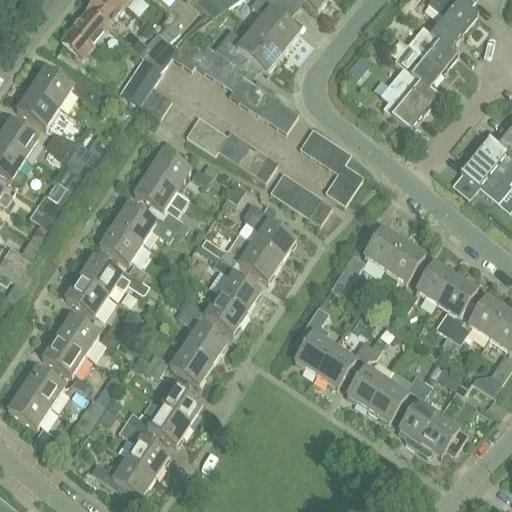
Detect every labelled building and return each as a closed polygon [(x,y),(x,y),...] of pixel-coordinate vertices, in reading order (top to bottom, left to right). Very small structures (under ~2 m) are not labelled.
[(110,33),(128,10),(116,0),(102,0),(99,4),(96,4),(93,8),(93,11),(89,15),(110,33)] [(116,0),(128,10),(136,0),(116,0)] [(160,38),(169,45),(181,32),(198,14),(180,0),(177,0),(168,11),(177,18),(160,38)] [(198,0),(195,5),(214,20),(243,0),(198,0)] [(277,18),(285,8),(275,0),(261,0),(252,11),(265,21),(254,33),(284,58),(301,38),(277,18)] [(297,0),(318,17),(331,0),(275,0),(285,8),(291,0),(297,0)] [(452,0),(436,0),(429,10),(445,23),(432,40),(450,56),(451,55),(479,21),(471,14),(470,15),(452,0)] [(452,0),(470,15),(471,14),(482,0),(452,0)] [(84,64),(110,33),(89,15),(81,26),(77,26),(75,29),(75,33),(63,47),(84,64)] [(268,78),(284,58),(254,33),(245,45),(232,35),(216,56),(218,57),(228,64),(237,70),(239,71),(247,61),(268,78)] [(432,40),(424,33),(396,66),(432,96),(459,62),(451,55),(450,56),(432,40)] [(155,42),(140,59),(145,63),(160,77),(169,68),(172,62),(173,63),(180,53),(169,45),(165,51),(155,42)] [(180,53),(173,63),(182,69),(195,49),(186,43),(180,53)] [(192,76),(195,71),(205,56),(195,49),(182,69),(192,76)] [(218,57),(216,56),(208,51),(205,56),(195,71),(205,77),(218,57)] [(215,83),(228,64),(218,57),(205,77),(215,83)] [(162,78),(160,77),(145,63),(133,81),(152,93),(162,78)] [(224,89),(237,70),(228,64),(215,83),(224,89)] [(440,103),(432,96),(396,66),(395,67),(404,74),(381,101),(390,108),(384,115),(411,138),(440,103)] [(246,76),(239,71),(237,70),(224,89),(233,95),(243,81),(246,76)] [(31,95),(60,114),(74,93),(45,74),(31,95)] [(239,107),(252,87),(243,81),(233,95),(230,101),(239,107)] [(249,113),(262,93),(252,87),(239,107),(249,113)] [(112,107),(104,101),(83,88),(75,100),(105,118),(112,107)] [(150,118),(163,98),(154,92),(141,112),(150,118)] [(258,120),(271,99),(262,93),(249,113),(258,120)] [(47,135),(60,114),(31,95),(17,116),(47,135)] [(163,98),(150,118),(160,124),(173,105),(163,98)] [(268,126),(281,106),(271,99),(258,120),(268,126)] [(277,132),(290,112),(281,106),(268,126),(277,132)] [(290,112),(277,132),(286,138),(300,118),(290,112)] [(197,148),(209,129),(200,123),(187,142),(197,148)] [(0,142),(0,149),(26,166),(40,145),(11,126),(0,142)] [(206,154),(219,135),(209,129),(197,148),(206,154)] [(511,134),(499,150),(499,151),(511,161),(511,134)] [(220,156),(228,141),(219,135),(206,154),(216,161),(220,156)] [(311,160),(323,141),(314,135),(301,154),(311,160)] [(229,162),(241,143),(231,137),(228,141),(220,156),(229,162)] [(102,162),(81,148),(54,138),(50,144),(94,174),(102,162)] [(320,166),(332,147),(323,141),(311,160),(320,166)] [(238,169),(251,149),(241,143),(229,162),(238,169)] [(499,150),(490,143),(462,179),(501,211),(502,210),(500,209),(511,194),(511,191),(511,189),(511,161),(499,151),(499,150)] [(86,185),(94,174),(50,144),(46,150),(65,172),(75,178),(86,185)] [(330,173),(342,154),(332,147),(320,166),(330,173)] [(19,177),(26,166),(0,149),(0,179),(21,193),(28,183),(19,177)] [(248,175),(260,155),(251,149),(238,169),(248,175)] [(342,154),(330,173),(339,179),(345,170),(352,160),(342,154)] [(257,181),(270,161),(260,155),(248,175),(257,181)] [(148,178),(178,197),(191,177),(162,158),(148,178)] [(270,161),(257,181),(267,187),(279,168),(270,161)] [(339,179),(333,188),(352,202),(365,183),(345,170),(339,179)] [(212,183),(197,173),(192,181),(206,191),(212,183)] [(75,178),(65,193),(77,200),(86,185),(75,178)] [(189,205),(178,197),(148,178),(134,200),(151,210),(147,216),(159,224),(177,236),(184,240),(190,231),(177,223),(189,205)] [(282,204),(295,185),(285,178),(272,198),(282,204)] [(291,210),(304,191),(295,185),(282,204),(291,210)] [(346,211),(352,202),(333,188),(326,198),(346,211)] [(300,216),(313,197),(304,191),(291,210),(300,216)] [(38,212),(60,226),(77,200),(65,193),(55,207),(46,201),(38,212)] [(0,209),(7,214),(14,203),(0,194),(0,209)] [(309,223),(322,203),(313,197),(300,216),(309,223)] [(322,203),(309,223),(321,231),(333,213),(322,205),(323,203),(322,203)] [(296,246),(274,231),(278,226),(253,209),(245,222),(246,227),(261,237),(254,248),(282,267),(296,246)] [(159,224),(156,228),(128,210),(114,231),(143,250),(153,236),(170,247),(177,236),(159,224)] [(52,237),(60,226),(38,212),(31,223),(52,237)] [(129,271),(143,250),(114,231),(100,252),(129,271)] [(385,277),(404,247),(384,233),(364,263),(385,277)] [(218,262),(232,272),(236,267),(239,261),(230,255),(210,242),(203,252),(210,257),(218,262)] [(411,294),(406,290),(425,261),(404,247),(385,277),(401,287),(390,304),(400,311),(411,294)] [(254,248),(240,269),(268,288),(282,267),(254,248)] [(26,279),(26,278),(33,267),(12,253),(4,265),(26,279)] [(353,259),(330,294),(342,302),(365,267),(353,259)] [(114,269),(110,274),(93,262),(80,283),(109,302),(116,291),(122,296),(125,295),(128,291),(143,301),(145,300),(150,293),(143,288),(128,278),(114,269)] [(227,280),(232,272),(218,262),(213,270),(227,280)] [(34,284),(26,278),(26,279),(4,265),(0,270),(0,278),(26,295),(34,284)] [(437,311),(456,282),(436,268),(416,297),(411,294),(400,311),(409,316),(420,300),(437,311)] [(134,270),(128,278),(143,288),(148,279),(134,270)] [(219,300),(248,319),(261,298),(233,279),(219,300)] [(464,327),(459,324),(478,296),(456,282),(437,311),(448,318),(437,336),(452,345),(464,327)] [(95,323),(109,302),(80,283),(66,304),(95,323)] [(234,340),(248,319),(219,300),(205,321),(234,340)] [(489,346),(508,316),(487,302),(466,335),(461,332),(464,327),(452,345),(459,350),(463,345),(469,349),(477,338),(489,346)] [(184,314),(193,321),(199,312),(189,306),(184,314)] [(317,380),(335,351),(324,344),(328,338),(320,332),(329,319),(318,312),(297,345),(306,351),(295,366),(317,380)] [(188,330),(193,321),(184,314),(178,323),(188,330)] [(511,318),(508,316),(489,346),(510,360),(511,357),(511,318)] [(103,336),(100,341),(70,322),(56,342),(85,362),(97,344),(114,355),(120,346),(103,336)] [(103,336),(120,346),(126,338),(109,327),(103,336)] [(185,352),(213,371),(227,350),(199,331),(185,352)] [(74,379),(85,362),(56,342),(42,364),(71,383),(68,388),(85,399),(91,390),(74,379)] [(374,349),(364,364),(366,365),(379,363),(389,349),(378,342),(374,349)] [(364,364),(374,349),(366,344),(356,359),(364,364)] [(335,351),(317,380),(337,394),(356,365),(335,351)] [(199,392),(213,371),(185,352),(171,374),(199,392)] [(150,366),(159,373),(165,364),(155,358),(150,366)] [(511,364),(505,360),(491,381),(495,384),(502,389),(511,374),(511,364)] [(154,382),(159,373),(150,366),(144,375),(154,382)] [(387,385),(393,377),(380,368),(376,370),(372,376),(367,372),(348,401),(368,414),(387,385)] [(68,388),(65,393),(36,373),(22,395),(51,414),(63,396),(79,407),(85,399),(68,388)] [(454,377),(446,389),(454,394),(462,383),(454,377)] [(410,387),(406,394),(410,397),(416,400),(425,385),(416,379),(410,387)] [(473,390),(463,383),(455,396),(465,403),(473,390)] [(495,384),(486,397),(493,402),(502,389),(495,384)] [(387,385),(368,414),(390,429),(409,400),(387,385)] [(425,385),(416,400),(421,403),(424,405),(428,399),(433,391),(425,385)] [(162,412),(191,431),(205,410),(176,391),(162,412)] [(37,435),(51,414),(22,395),(8,415),(37,435)] [(112,404),(106,414),(116,421),(123,411),(112,404)] [(417,455),(440,420),(419,406),(400,435),(408,441),(406,444),(406,448),(417,455)] [(191,431),(162,412),(158,410),(151,421),(154,424),(152,426),(142,419),(139,423),(132,419),(127,426),(146,439),(149,434),(177,452),(191,431)] [(88,438),(95,428),(83,420),(76,431),(88,438)] [(461,434),(440,420),(417,455),(428,462),(431,461),(434,458),(442,463),(450,451),(458,457),(469,440),(461,434)] [(143,444),(146,439),(127,426),(119,439),(137,450),(127,464),(156,483),(170,462),(143,444)] [(37,442),(48,449),(53,440),(43,433),(37,442)] [(142,505),(156,483),(127,464),(120,475),(114,472),(110,472),(108,476),(99,470),(92,480),(129,504),(133,498),(142,505)] [(98,483),(92,480),(89,478),(84,485),(92,491),(98,483)]
